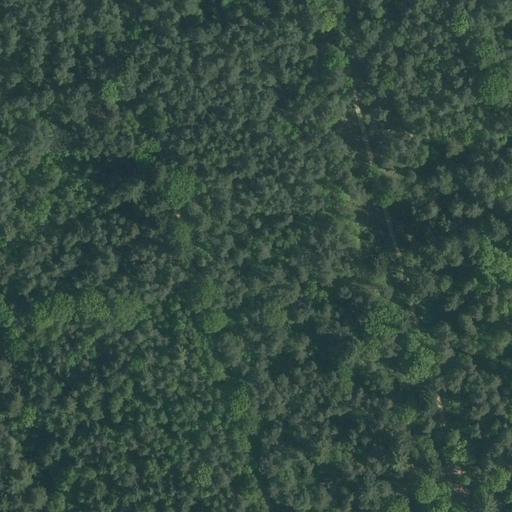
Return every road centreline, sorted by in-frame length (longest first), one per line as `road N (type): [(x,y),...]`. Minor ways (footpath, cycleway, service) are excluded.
road 1 (track): [(118,0),(284,511)]
road 2 (track): [(335,0),(460,487)]
